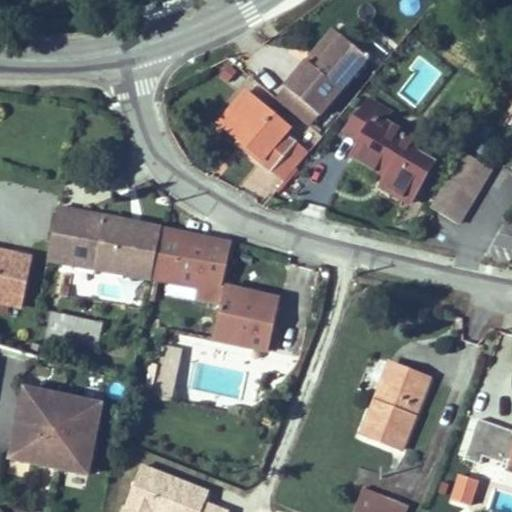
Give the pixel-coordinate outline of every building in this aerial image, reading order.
[(344,38),(335,30),(307,62),(317,70),(344,38)] [(369,59),(344,38),(317,70),(307,62),(286,87),(321,116),(369,59)] [(321,116),(286,87),(276,99),(311,128),(321,116)] [(309,153),(287,133),(290,130),(246,93),(221,123),(240,139),(247,145),(244,149),(272,173),(288,155),(299,165),(309,153)] [(421,144),(384,123),(390,113),(372,102),(346,133),(362,142),(353,157),(382,174),(383,171),(391,175),(390,179),(384,188),(410,204),(431,169),(413,158),(421,144)] [(247,145),(240,139),(237,143),(244,149),(247,145)] [(462,219),(495,163),(467,147),(434,203),(462,219)] [(124,154),(111,151),(109,165),(122,167),(124,154)] [(223,176),(242,185),(251,164),(233,155),(223,176)] [(288,155),(272,173),(284,183),(299,165),(288,155)] [(83,213),(59,208),(48,261),(71,265),(83,213)] [(164,230),(83,213),(71,265),(155,280),(164,230)] [(233,245),(164,230),(155,280),(199,288),(197,299),(222,303),(214,340),(270,352),(281,300),(223,287),(233,245)] [(0,302),(23,307),(33,259),(6,253),(0,284),(0,302)] [(192,298),(194,289),(168,282),(165,292),(192,298)] [(102,324),(52,313),(47,337),(97,348),(102,324)] [(175,387),(183,352),(163,347),(155,383),(175,387)] [(384,398),(397,366),(391,363),(376,402),(385,405),(387,399),(384,398)] [(403,451),(431,379),(397,366),(384,398),(387,399),(385,405),(376,402),(363,435),(403,451)] [(175,387),(155,383),(152,396),(172,400),(175,387)] [(89,475),(104,405),(23,388),(7,457),(45,466),(50,442),(61,444),(55,468),(70,471),(89,475)] [(511,431),(479,420),(468,451),(483,457),(504,464),(505,460),(510,462),(509,466),(511,466),(511,431)] [(55,468),(61,444),(50,442),(45,466),(55,468)] [(483,457),(468,451),(465,459),(480,465),(483,457)] [(377,511),(383,496),(365,489),(355,511),(377,511)] [(407,511),(410,507),(383,496),(377,511),(407,511)]
